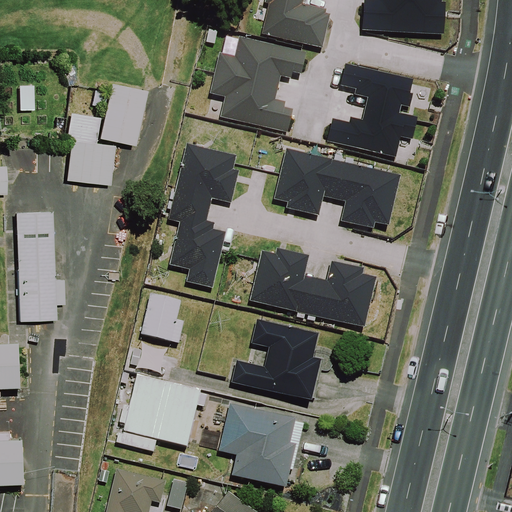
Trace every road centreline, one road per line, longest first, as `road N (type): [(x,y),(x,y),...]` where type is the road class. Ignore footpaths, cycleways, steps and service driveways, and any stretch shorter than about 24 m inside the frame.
road 1 (trunk): [(397,511),(485,175),(511,19)]
road 2 (trunk): [(511,247),(449,511)]
